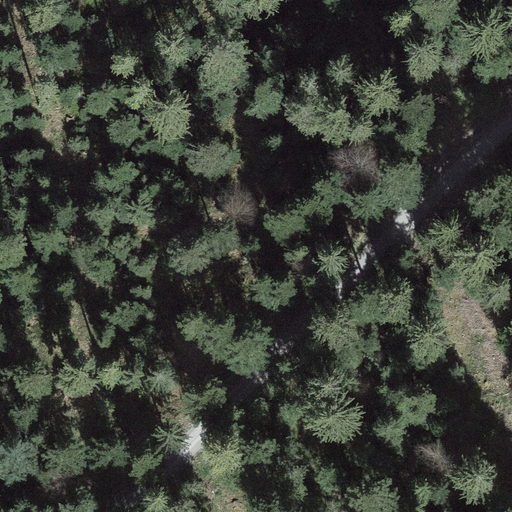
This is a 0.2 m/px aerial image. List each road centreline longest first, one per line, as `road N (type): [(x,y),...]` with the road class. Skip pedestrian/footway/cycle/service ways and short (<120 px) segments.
road 1 (track): [(125,511),(511,120)]
road 2 (track): [(511,168),(388,239)]
